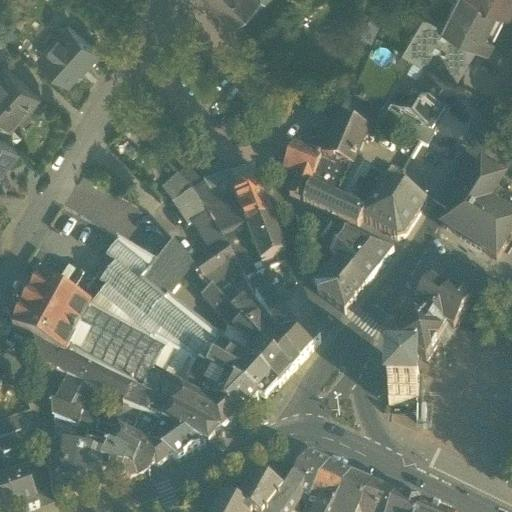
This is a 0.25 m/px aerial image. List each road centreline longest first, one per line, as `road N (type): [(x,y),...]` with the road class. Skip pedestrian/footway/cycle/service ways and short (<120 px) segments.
road 1 (residential): [(0,270),(173,0)]
road 2 (residential): [(350,354),(320,313),(289,239),(271,156)]
road 3 (tertiary): [(511,82),(409,260)]
road 4 (secondary): [(294,434),(117,511)]
road 5 (unclassified): [(0,369),(27,379),(44,407),(38,469),(50,511)]
road 6 (residential): [(399,474),(368,424),(350,354)]
